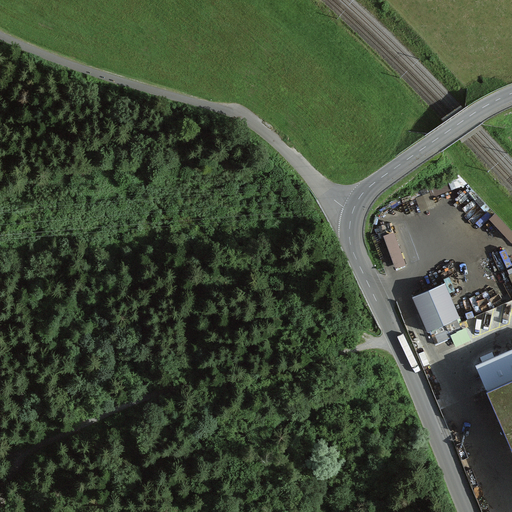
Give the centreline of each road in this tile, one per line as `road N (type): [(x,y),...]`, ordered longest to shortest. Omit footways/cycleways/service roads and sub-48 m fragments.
road 1 (unclassified): [(351,213),(235,112),(0,35)]
road 2 (track): [(16,454),(163,390),(261,375),(394,338)]
road 3 (unclassified): [(351,213),(352,253),(466,511)]
road 4 (unclassified): [(511,92),(384,174),(351,213)]
